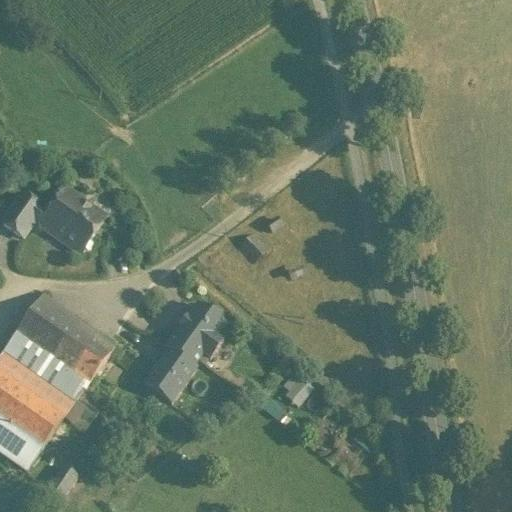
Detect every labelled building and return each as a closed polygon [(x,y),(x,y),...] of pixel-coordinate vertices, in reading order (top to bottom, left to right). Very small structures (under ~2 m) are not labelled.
[(105,222),(65,194),(49,216),(41,228),(81,256),(81,255),(82,256),(87,255),(92,248),(91,243),(90,242),(105,222)] [(49,216),(22,198),(1,227),(22,241),(34,224),(41,228),(49,216)] [(253,264),(261,256),(246,241),(238,248),(253,264)] [(116,350),(42,298),(13,340),(85,392),(116,350)] [(197,308),(186,322),(185,322),(178,331),(179,332),(166,351),(168,353),(196,373),(197,371),(194,370),(202,358),(210,364),(223,346),(215,340),(224,328),(197,308)] [(85,392),(13,340),(2,356),(74,407),(85,392)] [(196,373),(168,353),(143,388),(171,407),(196,373)] [(74,407),(2,356),(0,358),(0,375),(64,420),(74,407)] [(296,372),(281,397),(300,408),(315,383),(296,372)] [(64,420),(0,375),(0,425),(40,453),(64,420)] [(40,453),(0,425),(0,455),(26,473),(40,453)] [(63,469),(47,492),(61,503),(78,480),(63,469)]
